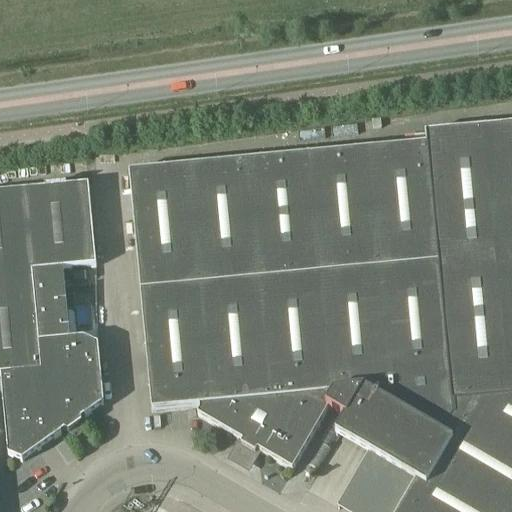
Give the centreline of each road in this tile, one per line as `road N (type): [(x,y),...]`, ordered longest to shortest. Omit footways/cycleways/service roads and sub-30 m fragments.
road 1 (tertiary): [(511,25),(0,98)]
road 2 (tertiary): [(0,116),(511,43)]
road 3 (unknown): [(100,192),(115,341),(116,479)]
road 4 (unclassified): [(79,511),(87,497),(133,472),(188,481),(241,511)]
